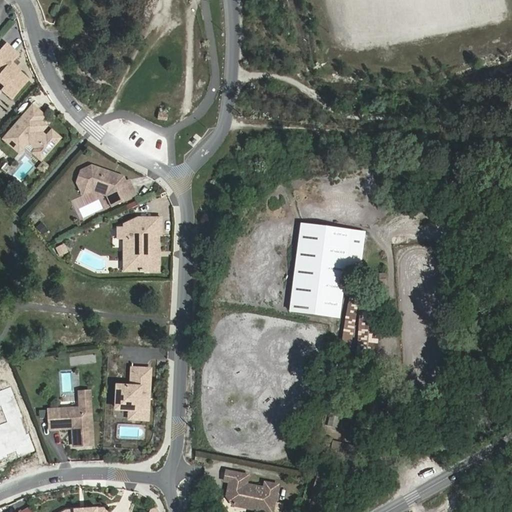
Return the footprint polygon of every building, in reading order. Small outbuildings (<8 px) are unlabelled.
[(0,43),(0,91),(6,97),(22,78),(13,70),(14,69),(5,61),(12,54),(0,43)] [(28,104),(2,138),(13,146),(21,135),(35,146),(33,148),(42,155),(58,133),(50,127),(45,133),(39,129),(42,125),(39,122),(40,120),(37,118),(41,113),(28,104)] [(87,161),(76,167),(73,178),(79,191),(94,184),(100,186),(108,202),(132,190),(122,177),(120,173),(111,170),(111,172),(102,169),(100,166),(87,161)] [(116,224),(116,234),(121,234),(130,234),(130,267),(149,267),(149,263),(157,263),(157,259),(153,256),(149,256),(149,249),(153,249),(157,245),(157,231),(160,231),(159,214),(136,214),(122,220),(122,224),(116,224)] [(42,236),(49,231),(44,223),(37,227),(42,236)] [(344,230),(297,224),(287,311),(334,317),(344,230)] [(360,232),(344,230),(340,264),(356,266),(360,232)] [(130,234),(121,234),(122,267),(130,267),(130,234)] [(66,244),(56,249),(61,258),(71,253),(66,244)] [(384,274),(374,272),(373,279),(383,281),(384,274)] [(354,353),(376,354),(377,310),(355,309),(356,302),(343,302),(342,345),(354,346),(354,353)] [(145,365),(130,364),(129,383),(116,383),(115,405),(128,406),(137,406),(137,415),(146,416),(147,395),(143,394),(145,365)] [(88,389),(79,390),(80,405),(47,407),(48,426),(71,425),(72,443),(92,442),(89,404),(88,389)] [(15,406),(4,410),(8,420),(0,423),(0,453),(3,460),(13,456),(12,453),(34,444),(29,433),(24,435),(21,426),(23,425),(15,406)] [(128,406),(127,415),(137,415),(137,406),(128,406)] [(359,457),(330,447),(327,454),(357,465),(359,457)] [(318,465),(312,483),(323,487),(329,468),(318,465)] [(247,475),(225,472),(224,481),(229,482),(232,483),(231,488),(228,490),(227,497),(234,505),(273,511),(275,499),(277,498),(277,493),(276,491),(277,483),(265,481),(264,487),(246,484),(247,475)] [(316,504),(318,495),(310,494),(309,502),(316,504)]
